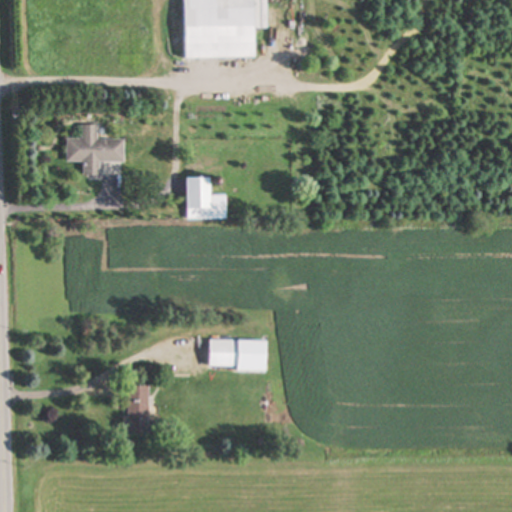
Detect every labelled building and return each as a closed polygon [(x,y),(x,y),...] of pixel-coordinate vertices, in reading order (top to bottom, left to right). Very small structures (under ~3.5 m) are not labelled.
[(267,58),(266,0),(188,0),(189,59),(267,58)] [(130,139),(103,139),(103,125),(87,125),(87,138),(72,138),(72,161),(89,161),(89,175),(107,175),(107,162),(130,162),(130,139)] [(232,196),(219,196),(218,178),(194,178),(195,210),(232,210),(232,196)] [(215,367),(246,367),(246,340),(215,340),(215,367)] [(155,422),(155,386),(133,386),(133,422),(155,422)]
